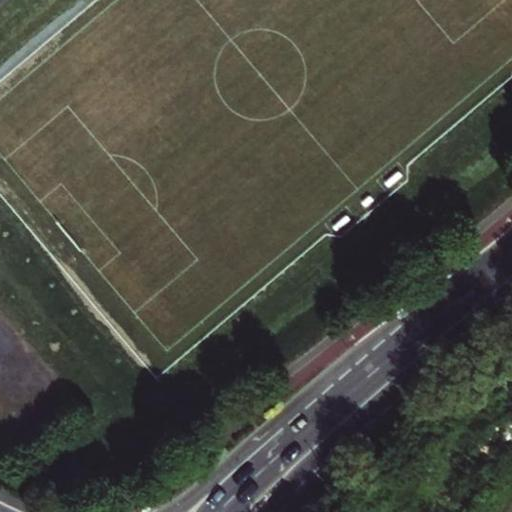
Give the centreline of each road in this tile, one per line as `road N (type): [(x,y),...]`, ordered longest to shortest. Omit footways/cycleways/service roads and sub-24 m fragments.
road 1 (secondary): [(511,245),(351,358),(175,511)]
road 2 (primary): [(511,251),(213,511)]
road 3 (primary): [(277,507),(511,297)]
